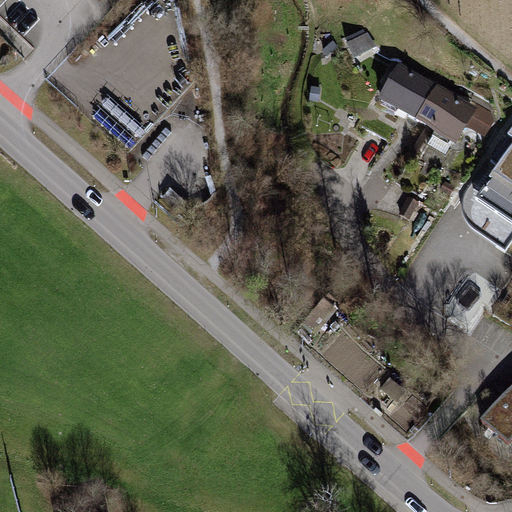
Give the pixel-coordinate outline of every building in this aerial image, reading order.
[(365,31),(343,42),(351,58),(373,47),(365,31)] [(475,114),(396,65),(375,99),(454,148),(475,114)] [(511,221),(511,139),(453,218),(492,247),(511,221)] [(415,202),(403,196),(394,214),(406,220),(415,202)] [(511,389),(501,400),(480,423),(510,448),(511,445),(511,389)]
